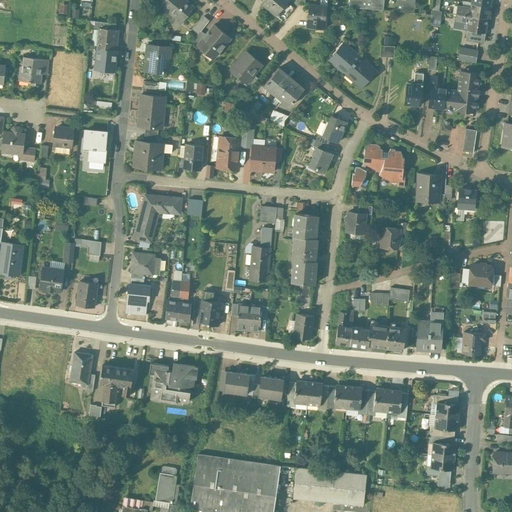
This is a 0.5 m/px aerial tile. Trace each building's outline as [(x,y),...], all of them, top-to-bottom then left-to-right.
[(194,7),(186,0),(175,0),(169,8),(165,13),(175,20),(177,17),(182,22),(194,7)] [(290,0),(263,0),(261,3),(277,16),(290,0)] [(366,0),(350,0),(350,7),(366,9),(366,0)] [(366,0),(366,9),(382,10),(383,0),(366,0)] [(398,0),(397,12),(413,13),(414,0),(398,0)] [(490,5),(472,2),(471,8),(462,7),(457,6),(456,14),(487,19),(490,5)] [(327,7),(309,5),(307,21),(307,27),(324,29),(325,23),(327,7)] [(439,11),(433,10),(432,17),(441,18),(442,11),(439,11)] [(487,19),(456,14),(455,21),(463,23),(469,22),(467,30),(466,39),(484,42),(487,19)] [(204,15),(195,27),(201,31),(210,20),(204,15)] [(340,22),(333,21),(332,33),(339,34),(340,22)] [(198,44),(197,45),(214,58),(231,37),(215,24),(206,35),(198,44)] [(97,48),(116,50),(119,29),(109,28),(99,27),(99,28),(97,48)] [(201,31),(193,41),(198,44),(206,35),(201,31)] [(171,47),(147,44),(146,45),(150,45),(149,53),(146,53),(145,54),(146,54),(144,70),(161,72),(163,56),(170,56),(171,47)] [(359,57),(344,44),(331,59),(338,65),(340,63),(348,69),(359,57)] [(116,50),(97,48),(95,69),(114,71),(116,50)] [(477,51),(460,48),(458,59),(475,62),(477,51)] [(247,51),(231,70),(240,77),(241,75),(247,80),(248,80),(253,74),(262,63),(247,51)] [(428,52),(419,51),(418,61),(427,61),(427,56),(428,52)] [(427,56),(427,61),(426,64),(429,64),(428,69),(435,70),(437,57),(427,56)] [(44,59),(23,57),(22,66),(21,66),(19,80),(40,83),(42,74),(44,59)] [(374,70),(359,57),(348,69),(357,77),(354,79),(361,85),(374,70)] [(280,67),(265,84),(277,95),(292,78),(280,67)] [(446,70),(438,69),(438,76),(443,77),(445,78),(446,70)] [(479,74),(460,71),(458,91),(446,90),(444,108),(456,109),(456,110),(475,112),(477,96),(478,96),(479,90),(477,90),(479,74)] [(423,73),(415,72),(414,84),(413,90),(407,89),(405,103),(420,105),(423,73)] [(253,74),(248,80),(247,80),(244,83),(250,88),(258,78),(253,74)] [(438,76),(433,76),(430,106),(444,108),(446,90),(446,89),(442,89),(443,77),(438,76)] [(304,88),(292,78),(277,95),(290,105),(304,88)] [(160,82),(143,81),(143,88),(160,90),(160,82)] [(165,96),(141,94),(140,106),(143,106),(141,126),(145,126),(158,128),(162,128),(162,127),(159,127),(161,113),(163,113),(165,96)] [(258,100),(250,110),(255,113),(263,104),(258,100)] [(288,116),(268,107),(260,115),(284,126),(285,120),(288,116)] [(347,122),(333,115),(324,136),(331,139),(338,142),(347,122)] [(511,123),(505,123),(506,124),(502,146),(501,146),(501,147),(511,148),(511,149),(511,148),(511,123)] [(15,127),(13,129),(12,133),(4,132),(1,152),(11,153),(12,150),(22,151),(22,155),(23,155),(25,134),(21,134),(21,130),(20,128),(15,127)] [(73,129),(56,127),(54,144),(71,146),(73,129)] [(254,129),(248,128),(247,130),(246,147),(252,148),(252,145),(253,145),(254,129)] [(247,130),(241,129),(240,138),(239,147),(246,147),(247,130)] [(477,130),(466,129),(462,151),(473,153),(477,130)] [(106,132),(85,130),(83,148),(84,148),(84,149),(89,150),(88,159),(104,161),(106,148),(105,148),(106,132)] [(158,133),(145,132),(144,139),(157,140),(158,133)] [(331,139),(324,136),(319,134),(317,140),(328,145),(331,139)] [(240,138),(220,136),(217,168),(237,170),(239,147),(240,138)] [(164,143),(138,140),(136,154),(135,154),(133,167),(160,169),(162,152),(165,152),(166,144),(164,144),(164,143)] [(328,145),(317,140),(314,146),(318,147),(326,151),(328,145)] [(376,144),(369,143),(366,149),(365,149),(363,163),(379,172),(380,173),(384,160),(385,157),(382,157),(382,150),(380,148),(380,146),(376,144)] [(202,145),(187,144),(186,157),(184,168),(184,169),(199,170),(202,145)] [(253,145),(252,145),(252,148),(250,170),(262,171),(264,146),(253,145)] [(276,147),(264,146),(262,171),(274,171),(276,147)] [(35,148),(29,147),(27,160),(34,161),(35,148)] [(326,151),(318,147),(310,166),(324,172),(332,153),(326,151)] [(395,149),(390,149),(388,152),(388,157),(385,157),(384,160),(380,173),(379,172),(379,174),(392,182),(398,183),(397,186),(404,187),(405,172),(403,172),(404,158),(403,158),(401,151),(396,151),(395,149)] [(214,166),(206,165),(205,177),(213,178),(214,166)] [(360,167),(356,167),(355,174),(353,174),(351,185),(359,186),(365,175),(366,171),(360,167)] [(436,174),(419,173),(417,198),(427,198),(427,201),(438,202),(439,202),(439,194),(440,181),(436,181),(436,174)] [(49,189),(50,180),(40,179),(38,190),(45,191),(45,188),(49,189)] [(476,190),(460,188),(458,208),(474,209),(476,190)] [(168,197),(145,194),(134,237),(150,241),(158,213),(157,213),(158,207),(167,208),(168,197)] [(175,199),(169,199),(169,197),(168,197),(167,208),(167,212),(174,213),(174,210),(175,198),(175,199)] [(182,199),(175,198),(174,210),(181,211),(182,199)] [(187,198),(186,213),(200,214),(200,198),(187,198)] [(372,206),(359,205),(358,213),(366,213),(366,214),(371,214),(372,206)] [(277,207),(261,206),(259,222),(275,223),(276,219),(277,207)] [(358,213),(348,212),(347,215),(345,217),(345,220),(347,222),(346,231),(355,232),(357,235),(361,235),(364,233),(366,214),(366,213),(358,213)] [(318,216),(296,214),(294,236),(295,236),(316,238),(318,216)] [(63,219),(56,218),(55,229),(62,230),(63,219)] [(260,247),(252,246),(249,279),(267,281),(272,228),(262,227),(260,247)] [(399,228),(383,227),(382,233),(379,236),(379,239),(381,242),(381,247),(397,249),(399,234),(399,229),(399,228)] [(316,238),(295,236),(292,260),(295,260),(293,282),(314,284),(316,261),(315,261),(317,239),(316,238)] [(89,240),(81,239),(80,246),(88,248),(89,240)] [(64,240),(61,260),(71,261),(74,241),(64,240)] [(101,242),(89,240),(88,248),(87,254),(100,256),(101,242)] [(23,245),(3,242),(1,256),(7,257),(5,274),(19,276),(23,245)] [(236,251),(225,250),(224,262),(229,262),(229,261),(236,261),(236,251)] [(154,254),(133,252),(132,261),(136,261),(136,264),(133,263),(132,271),(132,272),(143,273),(160,275),(160,274),(159,274),(160,270),(161,258),(154,257),(154,254)] [(213,262),(202,260),(200,273),(203,273),(203,272),(211,273),(213,262)] [(191,263),(183,262),(182,276),(190,277),(191,263)] [(490,266),(471,264),(470,283),(490,285),(492,268),(490,266)] [(63,270),(43,267),(42,269),(40,271),(39,276),(41,279),(40,288),(47,289),(47,290),(52,291),(53,290),(60,291),(63,270)] [(235,271),(228,270),(225,291),(233,292),(235,271)] [(460,273),(452,273),(451,288),(460,288),(460,273)] [(143,279),(130,278),(129,284),(143,286),(144,279),(143,279)] [(175,301),(168,300),(166,318),(178,319),(181,281),(174,280),(172,296),(176,297),(175,301)] [(97,283),(79,281),(76,304),(94,307),(97,283)] [(190,282),(181,281),(178,319),(189,321),(191,303),(183,302),(183,298),(188,298),(190,282)] [(312,284),(300,282),(299,296),(310,297),(312,284)] [(143,286),(129,284),(127,312),(142,314),(143,305),(146,305),(146,300),(148,300),(150,286),(143,286)] [(410,290),(391,287),(389,299),(408,302),(410,290)] [(389,293),(371,292),(371,304),(389,305),(389,299),(389,293)] [(213,294),(203,293),(199,322),(207,323),(207,324),(218,325),(220,310),(222,310),(223,302),(212,301),(213,294)] [(310,297),(299,296),(298,307),(309,309),(310,297)] [(366,310),(366,297),(352,297),(352,310),(366,310)] [(250,305),(238,304),(237,315),(236,328),(242,329),(242,328),(247,328),(247,329),(248,329),(250,305)] [(262,306),(250,305),(248,329),(248,328),(254,329),(254,330),(260,330),(261,317),(262,306)] [(431,311),(430,321),(442,322),(442,321),(443,321),(444,321),(444,311),(431,311)] [(496,312),(484,311),(483,323),(495,324),(496,312)] [(314,315),(297,313),(293,336),(311,339),(314,315)] [(352,327),(345,326),(346,316),(345,316),(340,315),(336,343),(350,345),(352,327)] [(430,321),(418,321),(418,320),(418,319),(417,332),(416,347),(415,347),(415,348),(428,349),(430,321)] [(442,322),(430,321),(428,349),(442,350),(442,349),(441,349),(441,334),(442,334),(443,321),(442,321),(442,322)] [(370,329),(352,327),(350,345),(369,348),(369,345),(386,348),(389,326),(371,323),(370,329)] [(405,328),(389,326),(386,348),(403,350),(404,338),(403,338),(405,328)] [(482,333),(464,331),(462,353),(480,354),(481,340),(485,341),(486,334),(482,333)] [(92,354),(75,352),(70,381),(80,383),(80,380),(87,381),(86,385),(87,386),(88,386),(89,374),(92,354)] [(172,371),(168,370),(169,365),(151,363),(149,373),(154,373),(152,390),(157,390),(155,399),(183,403),(183,401),(189,401),(190,391),(188,390),(189,386),(190,386),(191,376),(196,377),(198,366),(173,363),(172,371)] [(115,385),(118,367),(103,365),(100,383),(105,383),(115,385)] [(118,367),(115,385),(118,385),(123,386),(122,395),(129,396),(133,369),(118,367)] [(238,373),(227,371),(224,391),(235,392),(238,373)] [(249,374),(238,373),(235,392),(246,394),(249,374)] [(95,374),(89,374),(88,386),(87,386),(86,390),(93,391),(95,374)] [(255,375),(249,374),(246,394),(252,395),(254,384),(255,375)] [(272,378),(261,376),(260,385),(258,396),(269,397),(272,378)] [(283,379),(272,378),(269,397),(281,399),(283,379)] [(296,393),(288,392),(287,406),(296,407),(296,402),(307,403),(309,382),(297,381),(297,382),(296,393)] [(297,382),(289,381),(288,392),(296,393),(297,382)] [(322,384),(309,382),(307,403),(318,404),(318,409),(326,410),(328,397),(320,396),(321,385),(322,384)] [(115,406),(118,385),(115,385),(105,383),(102,404),(115,406)] [(329,386),(321,385),(320,396),(328,397),(329,386)] [(336,397),(328,397),(326,410),(335,411),(336,406),(347,407),(349,387),(337,385),(337,386),(336,397)] [(337,386),(329,386),(328,397),(336,397),(337,386)] [(361,388),(349,387),(347,407),(358,408),(357,414),(366,414),(368,401),(360,400),(361,389),(361,388)] [(369,390),(361,389),(360,400),(368,401),(369,390)] [(375,402),(368,401),(366,414),(375,415),(375,410),(387,411),(389,390),(377,389),(376,391),(375,402)] [(376,391),(369,390),(368,401),(375,402),(376,391)] [(401,391),(389,390),(387,411),(398,412),(397,417),(406,418),(407,404),(399,404),(401,393),(401,391)] [(408,393),(401,393),(399,404),(407,404),(408,393)] [(457,405),(446,404),(447,396),(433,394),(432,409),(431,410),(430,414),(436,415),(457,417),(458,405),(457,405)] [(458,397),(447,396),(446,404),(457,405),(458,397)] [(436,415),(435,426),(430,425),(430,434),(444,436),(444,428),(455,429),(456,429),(457,417),(436,415)] [(455,429),(444,428),(444,436),(455,437),(455,429)] [(454,445),(443,444),(444,436),(430,434),(429,443),(434,444),(433,455),(454,457),(455,445),(454,445)] [(511,436),(497,434),(497,442),(511,444),(511,436)] [(455,437),(444,436),(443,444),(454,445),(455,437)] [(511,453),(494,452),(493,471),(511,472),(511,453)] [(273,511),(280,465),(198,453),(189,511),(273,511)] [(454,457),(433,455),(432,466),(427,465),(426,474),(439,475),(440,467),(451,469),(453,469),(454,457)] [(161,464),(159,470),(175,473),(176,467),(161,464)] [(366,474),(296,467),(293,498),(363,505),(366,474)] [(451,469),(440,467),(439,475),(451,477),(451,469)] [(176,475),(160,472),(155,500),(172,502),(176,475)] [(439,475),(438,485),(450,487),(451,477),(439,475)] [(155,502),(124,496),(121,511),(146,511),(147,509),(154,510),(155,502)] [(176,511),(178,505),(169,503),(167,511),(176,511)]
